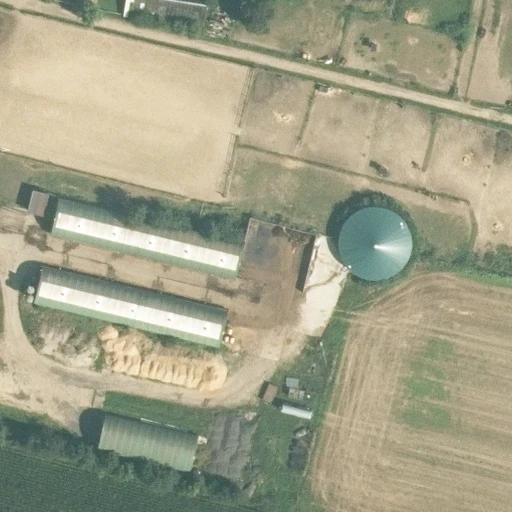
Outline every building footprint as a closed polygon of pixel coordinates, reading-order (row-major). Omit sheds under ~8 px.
[(205,0),(124,0),(123,7),(202,20),(205,0)] [(48,185),(32,181),(27,201),(43,205),(48,185)] [(244,233),(57,188),(48,225),(235,270),(244,233)] [(415,252),(396,200),(367,211),(374,227),(347,237),(360,272),(415,252)] [(227,301),(41,256),(32,293),(219,338),(227,301)] [(197,425),(104,404),(95,440),(189,461),(197,425)]
